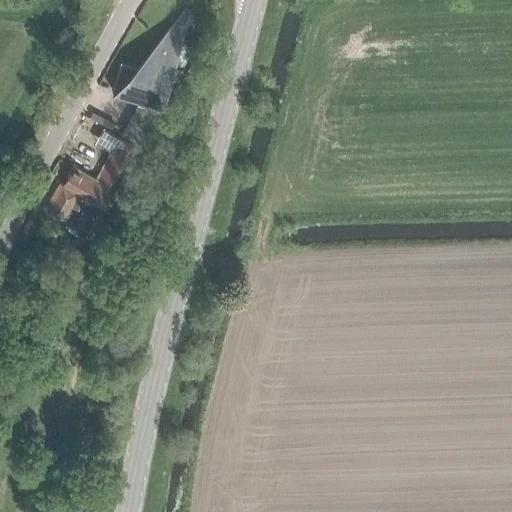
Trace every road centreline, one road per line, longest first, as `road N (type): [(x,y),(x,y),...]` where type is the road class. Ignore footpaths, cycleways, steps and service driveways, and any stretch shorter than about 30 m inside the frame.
road 1 (primary): [(127,511),(159,356),(253,0)]
road 2 (unclassified): [(131,0),(0,252)]
